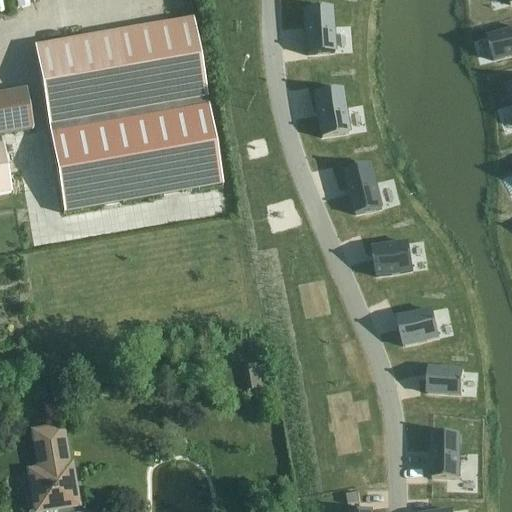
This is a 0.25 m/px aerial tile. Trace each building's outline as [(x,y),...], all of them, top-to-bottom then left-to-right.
[(330,10),(303,12),(307,57),(316,56),(329,55),(333,55),(333,50),(332,50),(331,37),(332,37),(330,10)] [(33,48),(47,128),(206,100),(192,20),(33,48)] [(511,33),(487,40),(489,47),(493,59),(492,59),(493,63),(505,60),(505,59),(511,56),(511,33)] [(24,92),(0,96),(0,136),(31,130),(24,92)] [(327,94),(314,96),(321,140),(330,138),(343,136),(347,136),(346,131),(344,118),(340,92),(339,92),(327,94)] [(206,100),(48,128),(63,215),(222,187),(206,100)] [(0,196),(10,195),(2,147),(0,147),(0,196)] [(370,167),(345,174),(355,217),(364,215),(364,214),(377,211),(377,212),(381,211),(380,206),(379,206),(376,193),(377,193),(370,167)] [(408,246),(372,251),(376,279),(389,277),(389,276),(399,275),(400,275),(412,273),(412,270),(411,270),(409,257),(410,257),(408,246)] [(328,304),(300,310),(303,322),(305,333),(307,346),(311,345),(324,342),(324,343),(335,340),(328,304)] [(432,313),(397,321),(403,348),(415,345),(426,343),(439,340),(438,337),(437,337),(434,324),(435,324),(432,313)] [(428,371),(426,395),(438,396),(438,395),(449,396),(461,397),(461,394),(462,381),(463,374),(428,371)] [(351,392),(325,397),(330,424),(326,424),(328,435),(332,434),(333,441),(334,441),(336,454),(335,454),(336,459),(340,458),(353,455),(353,456),(362,454),(357,425),(371,422),(367,401),(353,403),(351,392)] [(57,510),(76,508),(69,468),(66,468),(60,431),(33,435),(39,472),(29,474),(32,493),(35,492),(38,510),(56,507),(57,510)] [(459,437),(432,436),(432,481),(441,481),(454,481),(454,482),(458,482),(458,476),(458,463),(459,437)] [(358,495),(347,497),(348,506),(359,504),(358,495)]
